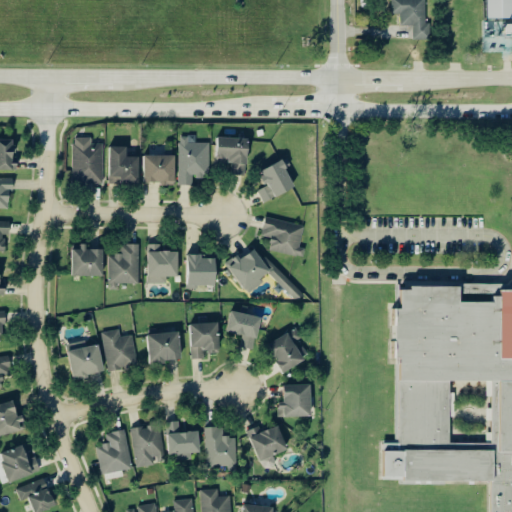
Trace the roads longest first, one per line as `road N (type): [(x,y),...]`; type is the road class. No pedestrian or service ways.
road 1 (residential): [(48,76),(37,335),(54,417),(90,511)]
road 2 (secondary): [(0,108),(254,111)]
road 3 (secondary): [(336,78),(124,76)]
road 4 (residential): [(238,388),(142,395),(54,417)]
road 5 (residential): [(222,214),(44,213)]
road 6 (secondary): [(336,112),(511,112)]
